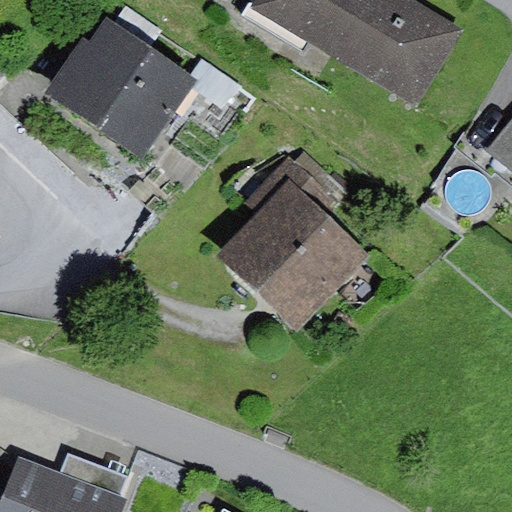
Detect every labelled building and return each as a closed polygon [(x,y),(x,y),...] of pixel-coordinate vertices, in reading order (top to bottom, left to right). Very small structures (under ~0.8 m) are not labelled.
[(412,0),(256,0),(252,7),(418,108),(465,32),(412,0)] [(90,43),(83,38),(44,95),(145,163),(193,92),(201,81),(192,75),(107,18),(90,43)] [(203,60),(192,75),(201,81),(193,92),(226,114),(244,88),(203,60)] [(511,121),(488,150),(511,169),(511,121)] [(254,214),(216,253),(298,331),(369,258),(324,215),(337,202),(289,156),(243,203),(254,214)] [(61,473),(20,457),(0,508),(0,511),(118,511),(132,477),(69,453),(61,473)]
